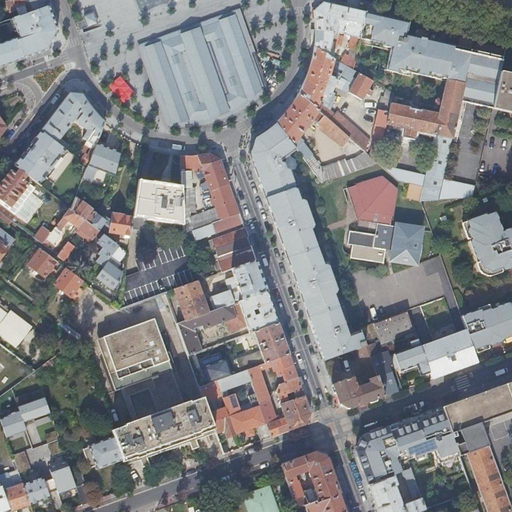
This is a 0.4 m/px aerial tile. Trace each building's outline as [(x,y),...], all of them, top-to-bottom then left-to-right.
[(16,9),(19,16),(47,5),(45,0),(13,0),(6,3),(10,12),(16,9)] [(361,34),(366,12),(323,3),(314,12),(315,33),(314,48),(353,70),(355,60),(357,53),(361,34)] [(0,66),(50,48),(49,47),(56,33),(57,33),(47,5),(19,16),(0,22),(0,66)] [(139,45),(169,127),(207,124),(234,115),(267,91),(237,10),(139,45)] [(86,15),(84,16),(87,26),(97,23),(93,12),(86,15)] [(409,22),(366,12),(361,34),(357,53),(355,60),(369,64),(373,47),(374,42),(382,44),(382,46),(390,48),(389,50),(390,51),(386,70),(398,73),(398,70),(404,72),(439,80),(442,78),(448,80),(455,48),(455,46),(426,39),(425,40),(422,40),(423,38),(406,35),(408,28),(409,22)] [(298,93),(350,138),(363,149),(369,142),(336,113),(336,114),(329,108),(336,92),(333,91),(335,85),(363,100),(366,94),(371,96),(373,91),(372,90),(373,88),(370,87),(373,81),(353,70),(314,48),(312,59),(308,71),(304,81),(298,93)] [(465,83),(461,101),(462,98),(466,99),(466,100),(467,100),(493,106),(501,74),(501,71),(504,60),(476,53),(476,56),(471,55),(472,50),(471,50),(471,52),(455,48),(448,80),(465,83)] [(493,106),(511,109),(511,76),(501,74),(493,106)] [(125,104),(137,93),(121,75),(109,87),(125,104)] [(421,200),(440,199),(452,141),(453,138),(455,130),(455,128),(457,121),(461,101),(465,83),(448,80),(440,114),(436,134),(425,186),(421,200)] [(375,126),(386,128),(387,124),(392,104),(394,93),(386,88),(380,110),(379,110),(375,126)] [(69,93),(41,130),(68,151),(71,147),(60,138),(80,111),(83,113),(77,120),(78,123),(87,130),(82,137),(87,140),(84,143),(90,148),(87,155),(86,154),(81,160),(87,165),(96,143),(97,140),(104,122),(90,107),(81,94),(69,93)] [(322,183),(378,163),(369,154),(365,151),(354,158),(345,161),(344,159),(320,167),(312,156),(303,143),(303,142),(300,137),(308,126),(310,128),(313,125),(313,123),(315,121),(313,120),(318,114),(322,119),(319,122),(319,128),(343,146),(350,138),(298,93),(292,102),(289,108),(281,116),(275,122),(295,149),(314,173),(319,169),(322,183)] [(461,101),(457,121),(458,122),(457,128),(456,130),(454,139),(454,141),(458,142),(467,100),(466,100),(466,99),(462,98),(461,101)] [(417,130),(436,134),(440,114),(392,104),(387,124),(393,125),(392,128),(397,129),(397,126),(406,128),(404,138),(415,141),(417,130)] [(365,346),(361,332),(350,336),(335,294),(336,293),(338,289),(329,266),(326,264),(325,265),(312,229),(313,228),(315,225),(306,201),(303,199),(301,200),(297,189),(295,188),(296,185),(291,170),(288,169),(286,163),(282,162),(281,159),(295,149),(275,122),(270,126),(252,139),(248,151),(267,203),(279,237),(284,250),(295,284),(300,297),(323,361),(329,359),(335,357),(353,350),(365,346)] [(369,154),(378,163),(386,128),(375,126),(369,154)] [(41,130),(14,166),(31,179),(40,186),(68,151),(41,130)] [(87,165),(81,182),(88,185),(89,183),(95,169),(113,176),(120,152),(105,146),(96,143),(87,165)] [(220,220),(238,213),(220,161),(208,154),(187,155),(180,155),(181,170),(188,170),(188,172),(192,172),(195,172),(198,180),(204,177),(212,198),(208,199),(211,206),(214,205),(220,220)] [(0,183),(0,202),(1,203),(0,203),(0,212),(13,222),(16,219),(13,217),(14,213),(30,192),(34,188),(28,184),(31,179),(14,166),(0,183)] [(181,186),(181,188),(192,188),(192,172),(188,172),(188,170),(181,170),(181,186)] [(391,261),(417,265),(423,227),(397,223),(397,226),(396,228),(391,227),(391,225),(395,207),(394,207),(397,188),(384,178),(366,183),(366,182),(358,185),(366,207),(358,210),(360,216),(372,219),(375,223),(378,223),(381,223),(379,235),(376,235),(351,230),(348,244),(353,245),(351,257),(385,263),(387,249),(387,246),(393,247),(393,250),(391,261)] [(138,180),(133,217),(183,224),(182,213),(181,188),(181,186),(138,180)] [(421,201),(421,200),(425,186),(418,184),(411,183),(407,197),(421,201)] [(366,207),(358,185),(348,188),(353,205),(356,204),(358,210),(366,207)] [(181,188),(182,213),(190,213),(196,212),(195,188),(192,188),(181,188)] [(30,192),(14,213),(25,222),(41,201),(30,192)] [(70,209),(84,220),(88,223),(96,212),(75,197),(70,209)] [(96,212),(88,223),(98,231),(99,232),(103,226),(109,231),(108,239),(116,245),(118,233),(130,235),(133,218),(133,217),(123,215),(113,214),(114,207),(110,206),(104,201),(96,213),(96,212)] [(46,238),(48,240),(53,243),(59,235),(55,232),(56,231),(57,230),(60,231),(68,221),(77,229),(84,220),(70,209),(69,209),(50,233),(46,238)] [(182,213),(183,224),(183,233),(184,233),(190,231),(191,230),(217,221),(213,209),(191,217),(190,213),(182,213)] [(358,210),(355,211),(358,220),(375,223),(372,219),(360,216),(358,210)] [(492,272),(504,268),(504,269),(511,266),(511,228),(503,231),(496,212),(487,215),(486,213),(467,221),(470,228),(468,228),(472,239),(471,240),(479,261),(480,260),(483,269),(485,268),(491,271),(492,272)] [(217,221),(191,230),(194,238),(195,240),(242,223),(238,213),(220,220),(217,221)] [(84,220),(77,229),(81,232),(80,234),(90,242),(91,240),(98,231),(88,223),(84,220)] [(33,238),(42,244),(46,238),(50,233),(42,227),(33,238)] [(0,255),(7,247),(6,247),(7,246),(8,248),(15,239),(0,228),(0,255)] [(208,241),(211,249),(214,248),(247,236),(244,228),(208,241)] [(112,255),(118,247),(116,245),(108,239),(99,232),(98,231),(91,240),(101,247),(98,251),(101,254),(95,261),(102,267),(112,255)] [(216,272),(217,274),(221,272),(231,269),(255,260),(247,236),(214,248),(211,249),(211,250),(214,249),(216,255),(214,256),(215,260),(218,259),(219,261),(217,262),(220,270),(216,272)] [(68,241),(57,256),(63,260),(74,246),(68,241)] [(55,261),(39,249),(27,264),(43,277),(55,261)] [(218,259),(215,260),(212,262),(216,272),(220,270),(217,262),(219,261),(218,259)] [(212,296),(216,309),(266,291),(262,280),(255,260),(231,269),(233,276),(225,280),(227,286),(212,291),(214,296),(212,296)] [(43,277),(48,280),(56,270),(60,265),(55,261),(43,277)] [(114,263),(112,266),(107,262),(95,278),(112,290),(119,281),(117,279),(122,273),(117,269),(118,267),(114,263)] [(68,298),(69,297),(76,287),(81,281),(65,269),(63,271),(52,285),(68,298)] [(83,276),(91,282),(94,278),(86,272),(83,276)] [(197,281),(173,289),(184,320),(208,312),(197,281)] [(69,297),(74,301),(81,291),(76,287),(69,297)] [(184,320),(177,323),(188,355),(202,350),(193,328),(201,325),(202,328),(226,320),(229,331),(246,325),(249,333),(253,332),(278,323),(272,307),(266,291),(216,309),(214,310),(208,312),(184,320)] [(478,362),(474,349),(511,336),(511,306),(511,304),(510,302),(491,309),(490,306),(462,315),(467,329),(466,329),(478,362)] [(0,308),(7,314),(9,311),(0,304),(0,308)] [(0,344),(11,353),(31,327),(10,311),(9,311),(7,314),(0,308),(0,344)] [(397,391),(401,389),(394,369),(386,346),(415,336),(407,312),(373,324),(397,391)] [(136,428),(113,436),(122,460),(122,461),(124,465),(138,460),(141,467),(149,465),(146,457),(151,455),(181,445),(187,443),(190,450),(198,447),(195,440),(216,432),(210,418),(205,403),(187,410),(165,349),(154,318),(96,339),(115,391),(122,388),(136,428)] [(278,323),(253,332),(259,350),(236,358),(240,371),(246,369),(289,353),(283,338),(278,323)] [(397,391),(373,324),(359,329),(361,332),(365,346),(383,396),(397,391)] [(456,370),(478,362),(466,329),(419,346),(428,373),(430,379),(456,370)] [(56,344),(60,352),(76,340),(68,333),(56,344)] [(420,375),(428,373),(419,346),(415,336),(386,346),(394,369),(398,367),(399,370),(416,364),(418,368),(420,375)] [(349,408),(383,396),(365,346),(353,350),(363,378),(358,380),(359,384),(355,385),(352,377),(331,385),(338,403),(349,408)] [(289,353),(246,369),(250,380),(258,403),(269,399),(259,368),(270,364),(273,371),(275,370),(277,376),(281,374),(283,379),(296,374),(289,353)] [(340,371),(335,357),(329,359),(334,373),(340,371)] [(323,361),(328,375),(334,373),(329,359),(323,361)] [(34,371),(37,379),(49,370),(48,368),(51,365),(48,361),(34,371)] [(401,374),(418,368),(416,364),(399,370),(401,374)] [(240,371),(216,380),(219,389),(235,383),(236,385),(243,382),(250,380),(246,369),(240,371)] [(194,373),(199,386),(205,384),(201,371),(194,373)] [(259,405),(267,427),(270,437),(291,429),(305,424),(310,413),(297,377),(284,382),(277,384),(275,389),(279,402),(276,403),(278,406),(280,405),(284,417),(277,419),(269,399),(258,403),(259,405)] [(199,386),(204,401),(221,395),(219,389),(216,380),(205,384),(199,386)] [(252,407),(259,405),(258,403),(250,380),(243,382),(251,403),(252,407)] [(511,381),(441,407),(446,418),(459,456),(466,453),(487,511),(511,511),(480,423),(511,411),(511,381)] [(111,419),(101,392),(96,394),(102,412),(101,413),(108,431),(111,431),(114,429),(111,419)] [(221,395),(228,416),(235,435),(245,431),(247,435),(248,436),(253,435),(253,433),(252,429),(260,426),(261,429),(267,427),(259,405),(252,407),(251,403),(248,404),(250,408),(240,412),(234,394),(231,395),(226,396),(225,393),(221,395)] [(45,398),(18,407),(25,425),(51,416),(45,398)] [(441,407),(394,424),(407,460),(432,451),(435,460),(437,459),(438,463),(459,456),(445,418),(441,407)] [(0,418),(0,420),(6,438),(26,431),(25,425),(20,411),(8,415),(8,416),(0,418)] [(219,415),(210,418),(216,432),(224,429),(227,437),(235,435),(228,416),(221,418),(219,415)] [(407,460),(394,424),(363,435),(359,444),(355,451),(367,485),(393,476),(392,475),(404,471),(403,467),(401,468),(399,463),(407,460)] [(45,435),(53,456),(65,452),(56,430),(45,435)] [(111,431),(108,431),(103,433),(105,439),(113,436),(111,431)] [(113,436),(105,439),(87,446),(88,447),(82,449),(89,468),(95,466),(96,469),(122,460),(113,436)] [(26,450),(14,456),(20,468),(31,463),(26,450)] [(315,502),(316,503),(339,495),(326,458),(314,453),(281,465),(296,508),(315,502)] [(56,490),(59,494),(76,487),(66,462),(49,469),(52,478),(56,490)] [(404,471),(392,475),(393,476),(367,485),(377,511),(416,511),(425,509),(410,469),(404,471)] [(76,487),(82,505),(92,502),(81,472),(72,475),(76,487)] [(0,484),(10,511),(30,504),(22,484),(12,488),(8,477),(0,479),(0,484)] [(22,484),(30,504),(49,497),(48,493),(44,481),(42,477),(22,484)] [(48,493),(56,490),(52,478),(44,481),(48,493)] [(0,511),(8,511),(10,511),(0,484),(0,511)] [(249,511),(276,511),(268,488),(244,497),(249,511)] [(315,502),(296,508),(297,511),(345,511),(339,495),(316,503),(315,502)]
